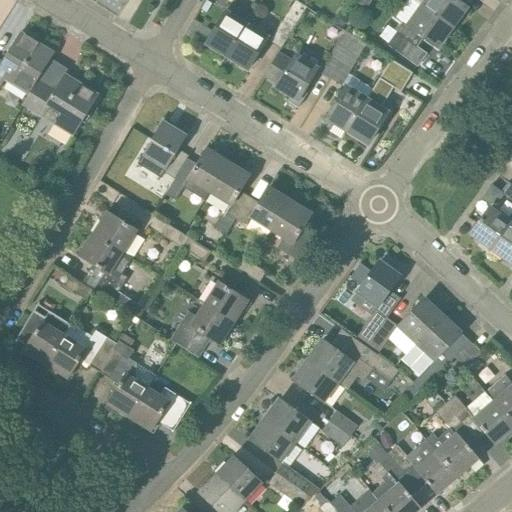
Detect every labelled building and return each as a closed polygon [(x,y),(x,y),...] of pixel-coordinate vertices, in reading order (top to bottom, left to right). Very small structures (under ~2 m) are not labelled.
[(370,0),(354,0),(354,1),(365,8),(370,0)] [(422,6),(413,0),(408,0),(396,18),(402,23),(386,45),(417,67),(426,54),(416,46),(423,37),(438,48),(452,28),(422,6)] [(426,0),(422,6),(452,28),(467,8),(455,0),(426,0)] [(207,13),(213,4),(208,1),(202,10),(207,13)] [(306,8),(295,1),(270,40),(281,48),(306,8)] [(206,44),(228,57),(247,26),(252,18),(231,5),(206,44)] [(340,14),(334,23),(342,28),(348,19),(340,14)] [(247,26),(228,57),(248,70),(268,39),(247,26)] [(331,78),(356,38),(345,32),(320,71),(331,78)] [(0,88),(5,80),(29,95),(37,81),(54,54),(20,33),(2,62),(0,60),(0,88)] [(366,45),(356,38),(331,78),(342,85),(366,45)] [(303,92),(317,70),(295,56),(293,61),(278,52),(274,58),(264,75),(278,84),(276,88),(291,97),(288,102),(298,108),(307,95),(303,92)] [(391,60),(383,71),(405,85),(412,73),(391,60)] [(37,81),(29,95),(23,105),(74,137),(99,96),(65,75),(54,92),(37,81)] [(326,119),(347,132),(367,100),(346,87),(326,119)] [(367,100),(347,132),(368,145),(387,113),(367,100)] [(174,180),(187,159),(189,156),(178,150),(187,137),(163,122),(143,156),(166,170),(164,174),(174,180)] [(393,123),(386,135),(392,138),(399,127),(393,123)] [(188,180),(209,193),(228,162),(207,149),(197,165),(187,159),(174,180),(173,182),(165,194),(175,201),(188,180)] [(227,235),(236,220),(249,198),(240,192),(249,176),(228,162),(209,193),(229,206),(216,228),(227,235)] [(501,191),(499,193),(502,195),(511,201),(511,185),(507,182),(501,191)] [(249,218),(271,231),(290,201),(269,188),(259,203),(249,198),(236,220),(245,225),(249,218)] [(290,201),(271,231),(282,238),(277,247),(299,260),(312,238),(301,231),(312,214),(290,201)] [(470,235),(491,250),(510,224),(509,223),(511,221),(499,212),(497,214),(489,209),(470,235)] [(107,213),(93,235),(123,253),(137,232),(107,213)] [(511,225),(510,224),(491,250),(511,265),(511,225)] [(189,239),(166,225),(160,235),(183,249),(189,239)] [(93,265),(82,284),(92,291),(137,320),(143,310),(117,293),(126,279),(121,275),(131,259),(122,253),(123,253),(93,235),(79,257),(93,265)] [(189,239),(183,249),(204,263),(211,253),(189,239)] [(243,259),(237,269),(259,283),(265,273),(243,259)] [(361,287),(357,292),(378,307),(400,277),(379,262),(372,272),(360,264),(350,278),(361,287)] [(82,284),(71,276),(64,287),(86,300),(92,291),(82,284)] [(218,283),(204,304),(234,323),(248,302),(218,283)] [(398,327),(417,344),(442,316),(424,300),(398,327)] [(18,341),(27,347),(24,352),(46,366),(64,336),(71,326),(59,318),(53,328),(44,323),(46,319),(35,312),(40,305),(39,304),(16,342),(17,342),(18,341)] [(234,323),(204,304),(196,317),(187,312),(169,340),(175,344),(198,358),(210,339),(220,345),(234,323)] [(387,319),(375,311),(369,319),(365,325),(366,326),(356,340),(366,348),(387,319)] [(422,392),(454,358),(460,351),(451,343),(460,333),(442,316),(417,344),(434,360),(412,383),(414,385),(421,391),(422,392)] [(397,327),(387,319),(366,348),(377,355),(397,327)] [(80,360),(100,373),(117,345),(96,332),(86,349),(64,336),(46,366),(67,380),(80,360)] [(119,342),(129,348),(133,341),(123,335),(119,342)] [(322,341),(308,361),(337,383),(352,364),(359,369),(360,374),(370,373),(378,371),(380,380),(381,386),(396,384),(395,376),(398,371),(377,355),(366,348),(355,340),(348,350),(348,352),(343,352),(341,355),(322,341)] [(467,370),(469,367),(477,359),(482,353),(469,342),(461,352),(460,351),(454,358),(467,370)] [(107,405),(129,418),(148,389),(135,381),(135,363),(128,359),(133,351),(119,343),(117,345),(100,373),(110,379),(119,385),(107,405)] [(477,359),(469,367),(475,373),(483,365),(477,359)] [(337,383),(308,361),(293,381),(323,403),(337,383)] [(511,383),(506,376),(486,394),(511,423),(511,383)] [(421,395),(421,391),(414,385),(408,386),(409,396),(421,395)] [(148,389),(129,418),(151,432),(157,422),(172,431),(172,432),(173,433),(191,404),(190,403),(190,404),(165,389),(160,396),(148,389)] [(470,417),(473,420),(494,446),(511,430),(511,423),(486,394),(466,410),(471,416),(470,417)] [(454,396),(444,404),(461,424),(470,417),(471,416),(466,410),(454,396)] [(279,400),(265,420),(294,442),(309,422),(279,400)] [(432,434),(425,440),(458,477),(479,459),(454,430),(461,424),(444,404),(435,412),(449,429),(437,439),(432,434)] [(357,427),(336,412),(329,422),(349,438),(357,427)] [(294,442),(265,420),(250,440),(280,462),(294,442)] [(342,447),(349,438),(329,422),(322,432),(342,447)] [(458,477),(425,440),(406,456),(396,445),(387,453),(404,473),(412,466),(437,495),(458,477)] [(377,462),(386,454),(379,446),(368,455),(375,463),(377,462)] [(384,483),(372,493),(379,501),(387,511),(417,511),(421,509),(396,480),(404,473),(387,453),(386,454),(377,462),(387,473),(380,478),(384,483)] [(234,458),(217,476),(243,501),(261,483),(234,458)] [(320,489),(283,463),(276,474),(309,498),(320,489)] [(276,474),(268,484),(299,506),(309,498),(276,474)] [(232,511),(243,501),(217,476),(200,494),(219,511),(232,511)] [(340,495),(330,504),(336,511),(387,511),(379,501),(372,493),(371,493),(368,490),(349,507),(340,495)] [(314,498),(321,505),(326,501),(320,493),(314,498)] [(320,511),(336,511),(330,504),(327,501),(318,508),(320,511)]
